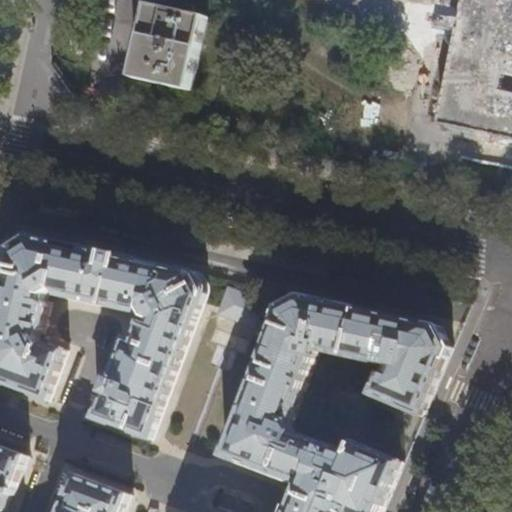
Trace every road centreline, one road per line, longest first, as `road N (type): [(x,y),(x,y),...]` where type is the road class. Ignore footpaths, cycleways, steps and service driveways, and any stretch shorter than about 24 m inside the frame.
road 1 (residential): [(0,137),(511,251)]
road 2 (residential): [(432,511),(511,318)]
